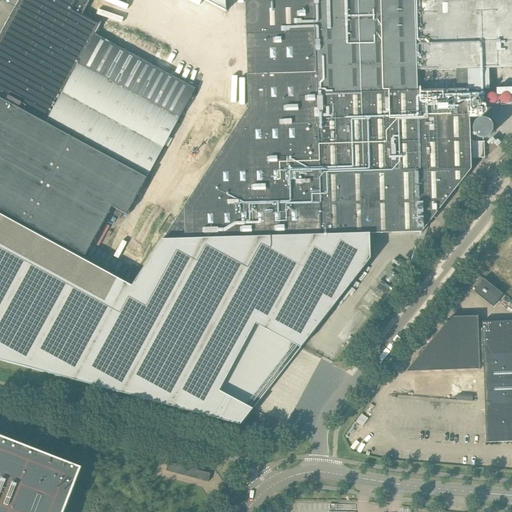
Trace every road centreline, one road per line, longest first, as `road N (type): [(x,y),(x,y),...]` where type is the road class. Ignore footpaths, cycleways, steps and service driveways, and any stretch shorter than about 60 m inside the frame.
road 1 (unclassified): [(318,471),(319,423),(511,182)]
road 2 (unclassified): [(269,486),(218,445),(0,384)]
road 3 (unknown): [(235,0),(227,119),(162,210)]
road 4 (unclassified): [(511,495),(318,471)]
